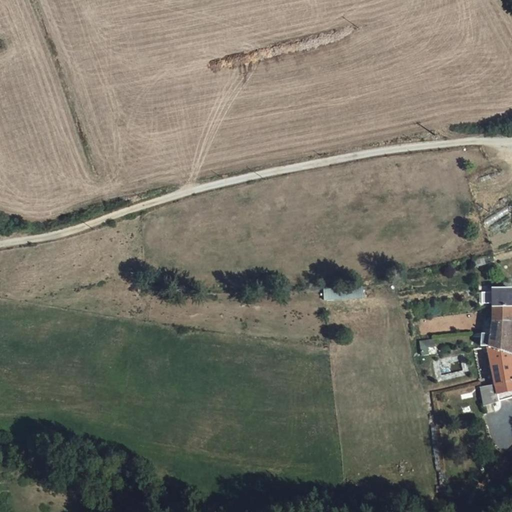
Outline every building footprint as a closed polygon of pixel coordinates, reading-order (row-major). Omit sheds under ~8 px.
[(494,284),(494,301),(511,299),(511,284),(494,284)] [(492,315),(485,316),(483,327),(490,327),(490,332),(511,333),(511,320),(511,305),(493,304),(492,315)] [(511,333),(490,332),(488,332),(480,332),(480,344),(488,344),(488,340),(511,348),(511,333)] [(436,340),(435,334),(421,335),(423,349),(429,349),(428,341),(436,340)] [(511,348),(488,340),(488,344),(488,346),(495,380),(483,383),(485,400),(511,393),(511,348)]
